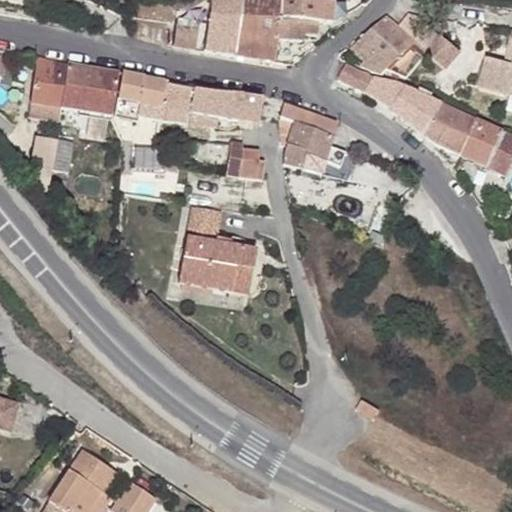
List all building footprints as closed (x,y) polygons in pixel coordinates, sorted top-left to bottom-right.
[(238,18),(238,0),(214,0),(207,52),(232,55),(238,18)] [(238,0),(238,18),(277,18),(279,0),(238,0)] [(321,0),(279,0),(277,18),(277,20),(283,20),(319,23),(321,0)] [(412,17),(399,29),(415,45),(404,56),(418,67),(427,57),(442,40),(428,19),(412,17)] [(232,55),(276,62),(279,41),(283,20),(277,20),(277,18),(238,18),(232,55)] [(371,59),(386,73),(404,56),(415,45),(399,29),(388,18),(357,46),(371,59)] [(196,50),(200,23),(178,20),(174,46),(196,50)] [(316,36),(319,23),(283,20),(279,41),(304,42),(305,34),(316,36)] [(442,40),(427,57),(444,73),(460,57),(442,40)] [(371,59),(357,46),(352,54),(364,65),(371,59)] [(386,73),(406,81),(418,67),(404,56),(386,73)] [(62,108),(69,66),(39,59),(32,102),(62,108)] [(477,88),(511,98),(511,65),(504,64),(485,59),(477,88)] [(338,83),(349,90),(359,72),(347,65),(338,83)] [(112,116),(120,73),(69,66),(62,108),(112,116)] [(365,98),(376,81),(359,72),(349,90),(365,98)] [(166,82),(123,74),(119,101),(141,104),(162,107),(166,82)] [(365,98),(390,114),(405,88),(376,81),(365,98)] [(206,90),(166,82),(162,107),(167,108),(220,117),(260,123),(263,98),(231,95),(206,90)] [(10,90),(8,93),(9,95),(9,98),(12,100),(15,101),(18,101),(21,98),(22,95),(21,92),(19,89),(16,88),(13,89),(10,90)] [(407,127),(426,141),(442,106),(405,88),(390,114),(407,127)] [(162,107),(141,104),(139,117),(160,120),(165,121),(167,108),(162,107)] [(329,149),(337,123),(285,106),(281,118),(282,135),(289,137),(286,147),(289,148),(284,162),(284,168),(300,172),(304,157),(336,168),(341,153),(329,149)] [(476,122),(442,106),(426,141),(431,145),(460,158),(476,122)] [(167,108),(165,121),(218,128),(220,117),(167,108)] [(511,165),(511,138),(476,122),(460,158),(506,180),(511,165)] [(53,171),(57,142),(57,139),(38,136),(32,175),(50,198),(53,171)] [(73,144),(57,142),(53,171),(69,173),(73,144)] [(223,142),(220,167),(228,169),(232,144),(223,142)] [(240,177),(242,161),(244,149),(245,144),(233,142),(232,144),(228,169),(228,175),(240,177)] [(168,150),(135,147),(133,171),(164,174),(168,150)] [(244,149),(242,161),(265,164),(265,163),(260,162),(261,152),(244,149)] [(345,154),(341,153),(336,168),(340,169),(345,154)] [(242,161),(240,177),(263,180),(265,164),(242,161)] [(194,207),(189,233),(219,239),(224,212),(194,207)] [(189,233),(183,266),(236,276),(237,269),(254,272),(258,251),(219,243),(219,239),(189,233)] [(236,276),(183,266),(180,284),(232,294),(236,276)] [(237,269),(236,276),(253,279),(254,272),(237,269)] [(250,297),(253,279),(236,276),(232,294),(250,297)] [(0,433),(11,435),(21,408),(0,402),(0,433)] [(382,415),(365,407),(360,417),(377,426),(382,415)] [(119,472),(85,450),(52,501),(68,511),(93,511),(106,493),(119,472)] [(132,481),(113,511),(149,511),(158,498),(132,481)] [(106,493),(93,511),(104,511),(114,498),(106,493)]
